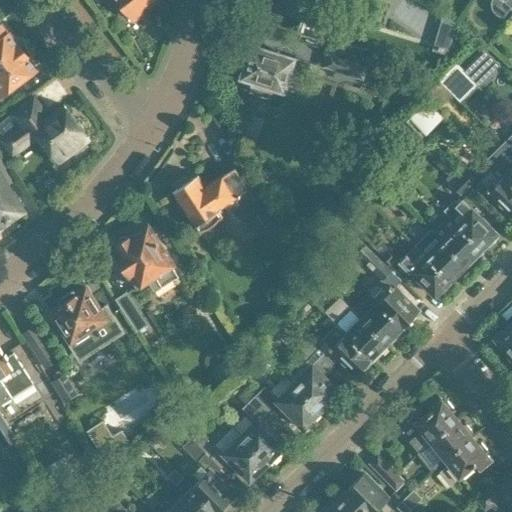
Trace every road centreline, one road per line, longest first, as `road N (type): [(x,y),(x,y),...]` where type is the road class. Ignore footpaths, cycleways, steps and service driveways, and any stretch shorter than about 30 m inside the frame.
road 1 (residential): [(276,511),(458,342)]
road 2 (residential): [(0,295),(101,209),(151,140)]
road 3 (residential): [(151,140),(49,0)]
road 4 (residential): [(151,140),(209,0)]
